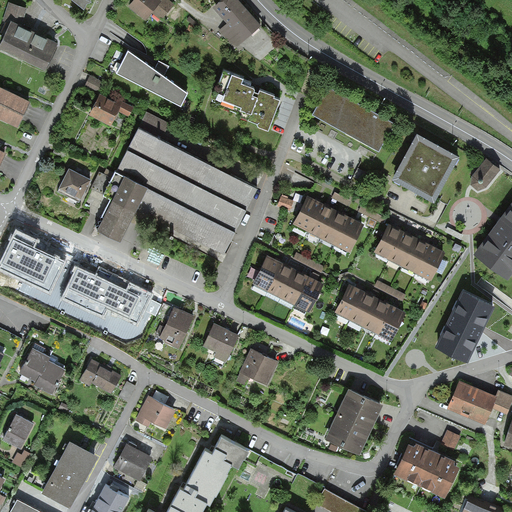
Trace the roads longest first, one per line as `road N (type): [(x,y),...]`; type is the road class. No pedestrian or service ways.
road 1 (residential): [(404,390),(409,400),(381,461),(365,468),(304,456),(93,342)]
road 2 (primary): [(256,0),(341,66),(511,161)]
road 3 (residential): [(10,208),(221,305)]
road 4 (residential): [(221,305),(303,95)]
road 5 (residential): [(221,305),(404,390)]
road 6 (residential): [(10,208),(92,36)]
